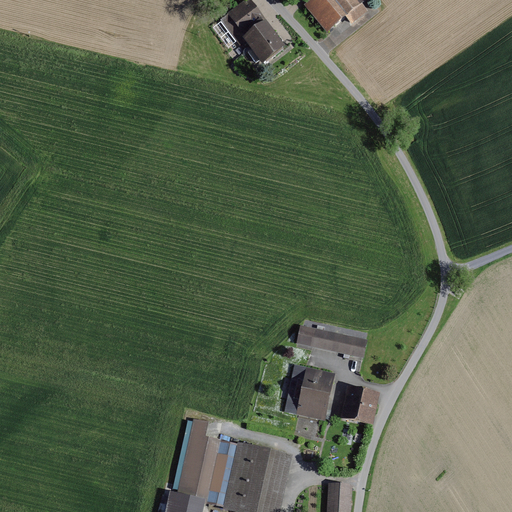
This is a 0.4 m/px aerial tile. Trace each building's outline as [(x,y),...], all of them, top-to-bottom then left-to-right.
[(371,0),(314,0),(306,6),(329,35),(372,1),(371,0)] [(250,2),(226,22),(240,39),(264,20),(250,2)] [(270,28),(249,43),(267,69),(288,54),(270,28)] [(368,344),(315,333),(312,349),(364,360),(368,344)] [(335,379),(307,374),(298,418),(327,424),(335,379)] [(380,397),(351,390),(343,424),(372,430),(380,397)] [(209,427),(193,424),(177,497),(209,504),(211,496),(222,498),(230,461),(218,459),(221,446),(206,443),(209,427)] [(284,457),(242,447),(226,511),(283,511),(293,471),(284,457)] [(351,511),(353,490),(329,488),(326,511),(351,511)] [(206,511),(208,506),(170,497),(167,511),(206,511)]
